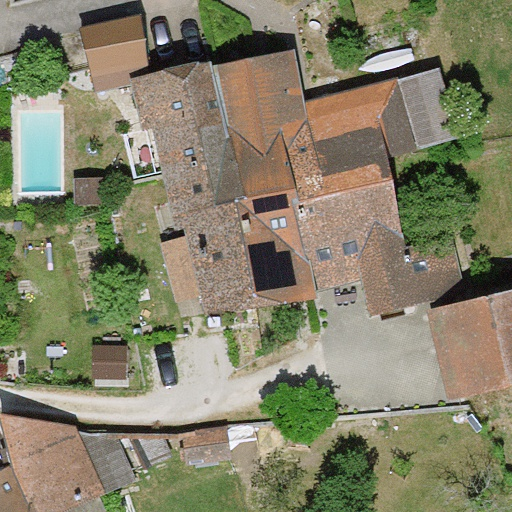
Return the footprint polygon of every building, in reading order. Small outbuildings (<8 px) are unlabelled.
[(203,313),(243,306),(201,66),(151,75),(142,25),(84,36),(94,94),(133,87),(140,127),(153,124),(171,227),(187,224),(203,313)] [(310,300),(308,286),(279,107),(301,103),(294,51),(201,66),(243,306),(310,300)] [(279,107),(308,286),(359,281),(367,316),(460,298),(450,238),(396,246),(383,155),(456,137),(437,68),(301,103),(279,107)] [(511,292),(425,312),(445,398),(483,389),(511,382),(511,292)] [(93,377),(126,377),(126,345),(93,345),(93,377)] [(511,382),(483,389),(490,421),(511,416),(511,382)] [(0,419),(0,432),(13,465),(29,511),(58,511),(133,482),(113,434),(0,419)] [(188,462),(231,457),(228,429),(185,433),(188,462)] [(0,511),(29,511),(13,465),(0,471),(0,511)]
